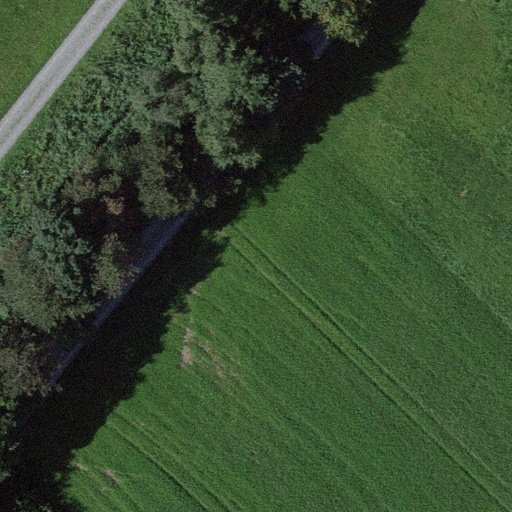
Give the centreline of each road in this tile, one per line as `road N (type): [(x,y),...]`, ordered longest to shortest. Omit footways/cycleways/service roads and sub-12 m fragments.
road 1 (track): [(0,435),(354,0)]
road 2 (track): [(0,142),(114,0)]
